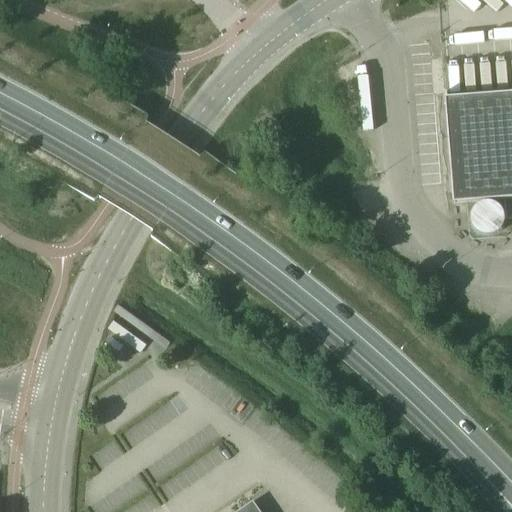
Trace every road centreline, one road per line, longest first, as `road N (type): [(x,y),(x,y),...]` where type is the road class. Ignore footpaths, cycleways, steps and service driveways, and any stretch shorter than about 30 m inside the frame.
road 1 (tertiary): [(511,488),(335,317),(196,212),(0,92)]
road 2 (unclassified): [(56,397),(104,265),(178,142),(254,53)]
